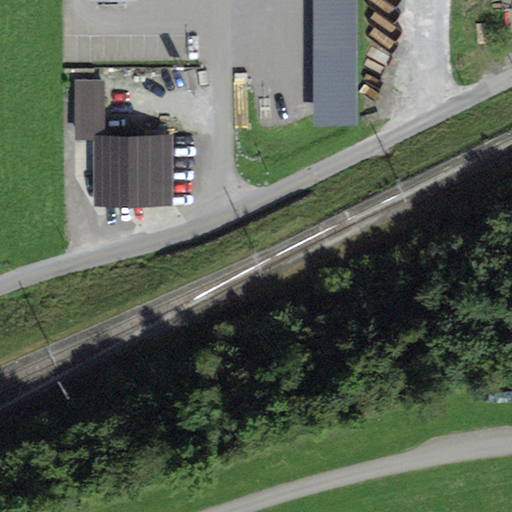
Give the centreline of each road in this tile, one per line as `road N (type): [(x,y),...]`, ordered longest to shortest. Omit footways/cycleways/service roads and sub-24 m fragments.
road 1 (unclassified): [(511,79),(201,230),(0,285)]
road 2 (unclassified): [(233,511),(410,461),(511,443)]
